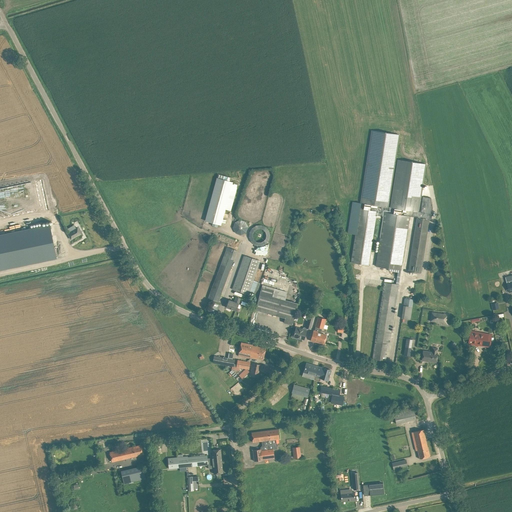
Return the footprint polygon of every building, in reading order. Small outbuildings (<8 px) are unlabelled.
[(384,216),(376,266),(401,270),(409,216),(417,217),(408,271),(421,273),(429,219),(431,220),(432,213),(432,212),(433,207),(430,198),(423,196),(420,211),(419,211),(426,164),(397,160),(390,207),(389,206),(400,134),(371,130),(360,203),(352,202),(347,233),(356,234),(351,262),(368,265),(376,215),(384,216)] [(221,225),(233,182),(217,178),(205,221),(212,223),(212,225),(217,227),(218,224),(221,225)] [(243,232),(246,232),(249,223),(236,218),(232,231),(242,235),(243,232)] [(0,269),(52,259),(57,258),(50,225),(45,226),(0,235),(0,269)] [(269,237),(269,235),(269,233),(268,231),(267,230),(266,228),(264,227),(263,226),(261,226),(259,226),(257,226),(255,227),(253,228),(252,228),(251,230),(250,232),(250,234),(250,236),(250,237),(250,239),(251,241),(252,242),(254,243),(255,244),(257,245),(259,245),(261,245),(263,244),(265,243),(266,242),(267,241),(268,239),(269,237)] [(71,239),(81,234),(78,228),(68,233),(71,239)] [(218,302),(220,297),(237,251),(227,247),(210,293),(208,298),(218,302)] [(257,294),(260,283),(258,282),(253,280),(260,261),(244,255),(232,289),(248,295),(250,291),(257,294)] [(388,351),(399,284),(384,282),(373,359),(387,361),(387,360),(386,360),(387,351),(388,351)] [(292,325),(293,320),(298,304),(285,300),(287,292),(275,288),(262,285),(255,309),(285,318),(284,322),(292,325)] [(238,303),(240,298),(236,297),(235,302),(229,300),(227,307),(236,310),(239,303),(238,303)] [(410,319),(413,299),(404,298),(401,318),(410,319)] [(443,313),(431,312),(430,321),(442,323),(442,324),(448,325),(450,314),(444,313),(443,313)] [(312,336),(311,341),(315,342),(315,341),(324,344),(325,339),(327,335),(320,333),(322,328),(323,328),(325,325),(317,322),(315,331),(314,331),(312,336)] [(304,339),(307,330),(307,328),(304,327),(303,328),(303,329),(296,327),(295,332),(293,331),(292,337),(298,339),(298,338),(304,339)] [(489,347),(491,335),(479,332),(470,331),(468,344),(481,346),(481,345),(489,347)] [(251,356),(253,345),(241,343),(238,356),(250,358),(250,356),(251,356)] [(263,360),(266,348),(253,345),(251,356),(250,356),(254,357),(254,358),(263,360)] [(437,353),(438,348),(432,347),(432,352),(423,351),(422,360),(436,363),(438,353),(437,353)] [(214,356),(213,363),(232,366),(234,366),(235,360),(214,356)] [(238,360),(237,367),(240,367),(249,369),(250,364),(247,362),(238,360)] [(258,378),(261,365),(253,363),(250,375),(258,378)] [(307,363),(304,372),(311,374),(310,378),(314,380),(315,377),(318,368),(318,367),(318,366),(307,363)] [(318,368),(315,377),(320,379),(320,378),(328,380),(329,377),(330,375),(329,375),(331,370),(324,368),(321,368),(321,367),(318,366),(318,367),(318,368)] [(243,371),(239,375),(242,378),(249,372),(246,369),(243,371)] [(236,394),(244,389),(239,382),(231,387),(236,394)] [(307,397),(309,389),(294,385),(292,392),(294,393),(293,396),(300,397),(301,395),(307,397)] [(338,400),(339,396),(340,390),(321,386),(320,393),(321,393),(320,397),(338,400)] [(268,399),(272,404),(284,393),(280,389),(268,399)] [(394,412),(396,422),(397,423),(416,419),(413,407),(394,412)] [(279,429),(252,432),(253,442),(268,440),(269,445),(262,446),(260,448),(261,449),(253,450),(254,461),(262,460),(262,459),(274,457),(273,449),(273,444),(277,443),(276,439),(280,438),(279,429)] [(430,456),(423,429),(412,432),(415,445),(416,444),(420,459),(430,456)] [(112,462),(144,454),(142,445),(110,452),(112,462)] [(294,458),(301,457),(300,446),(292,447),(294,458)] [(212,458),(207,458),(208,462),(222,461),(221,449),(212,450),(212,458)] [(178,457),(168,458),(169,469),(208,465),(208,462),(207,458),(207,455),(188,457),(188,456),(183,457),(182,454),(178,455),(178,457)] [(392,463),(393,470),(408,466),(406,460),(392,463)] [(222,461),(208,462),(208,465),(208,469),(213,468),(214,474),(223,473),(222,461)] [(124,484),(146,479),(143,466),(122,471),(124,484)] [(198,478),(188,480),(189,490),(194,489),(193,482),(198,482),(198,478)] [(372,495),(384,494),(383,483),(382,483),(383,485),(375,486),(375,484),(363,485),(364,495),(364,491),(369,490),(370,494),(372,494),(372,495)] [(355,501),(354,492),(346,493),(345,491),(340,491),(342,502),(350,501),(351,501),(355,501)]
